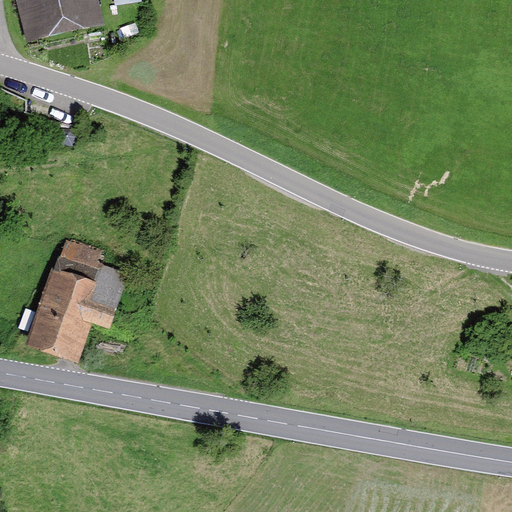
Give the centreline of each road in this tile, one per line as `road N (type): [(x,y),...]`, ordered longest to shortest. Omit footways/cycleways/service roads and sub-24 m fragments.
road 1 (tertiary): [(0,57),(396,220),(511,250)]
road 2 (secondary): [(0,372),(511,462)]
